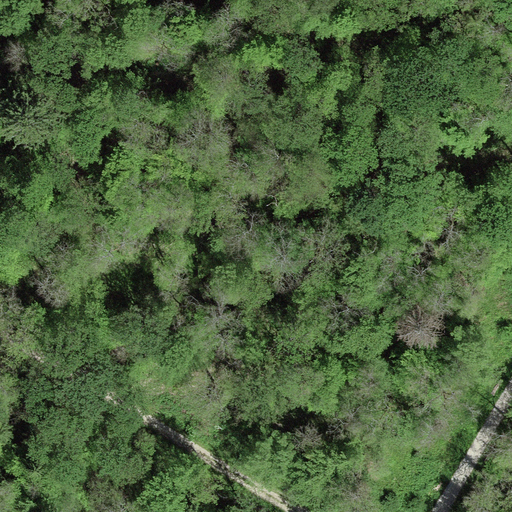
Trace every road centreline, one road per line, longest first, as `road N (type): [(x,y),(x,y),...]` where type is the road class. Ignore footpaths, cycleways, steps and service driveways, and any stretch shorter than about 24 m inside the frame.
road 1 (track): [(0,331),(301,511)]
road 2 (track): [(511,392),(440,511)]
